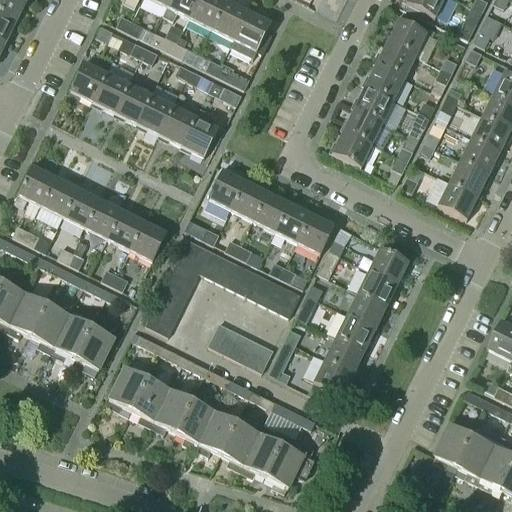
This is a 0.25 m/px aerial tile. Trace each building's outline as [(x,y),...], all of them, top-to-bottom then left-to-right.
[(0,0),(0,19),(15,27),(26,5),(14,0),(0,0)] [(145,0),(144,3),(166,14),(173,0),(145,0)] [(166,14),(161,23),(172,28),(176,19),(188,25),(200,0),(173,0),(166,14)] [(212,0),(200,0),(188,25),(210,36),(225,6),(212,0)] [(444,0),(408,0),(404,9),(434,23),(445,1),(444,0)] [(502,15),(505,9),(508,4),(500,0),(496,0),(491,10),(502,15)] [(475,2),(470,13),(481,18),(485,9),(486,7),(475,2)] [(225,6),(210,36),(233,47),(247,17),(231,9),(225,6)] [(464,24),(460,34),(470,39),(475,30),(481,18),(470,13),(464,24)] [(233,47),(229,54),(252,65),(255,58),(260,61),(270,43),(264,40),(270,28),(247,17),(233,47)] [(0,47),(4,50),(15,27),(0,19),(0,47)] [(126,39),(131,28),(120,22),(115,33),(126,39)] [(415,62),(426,39),(396,25),(385,48),(415,62)] [(137,44),(142,33),(131,28),(126,39),(137,44)] [(171,31),(165,44),(176,50),(179,43),(183,36),(171,31)] [(106,49),(111,38),(100,33),(95,44),(106,49)] [(470,39),(460,34),(459,33),(456,41),(467,46),(470,39)] [(483,54),(488,43),(478,38),(472,49),(483,54)] [(179,43),(176,50),(183,53),(186,46),(179,43)] [(171,61),(176,50),(165,44),(159,55),(171,61)] [(404,84),(415,62),(385,48),(374,70),(404,84)] [(140,67),(146,55),(134,50),(129,61),(140,67)] [(181,66),(186,55),(183,53),(176,50),(171,61),(181,66)] [(474,71),(480,59),(469,54),(463,66),(474,71)] [(150,72),(156,60),(146,55),(140,67),(150,72)] [(450,80),(455,69),(444,63),(439,74),(450,80)] [(215,82),(221,71),(210,66),(204,77),(215,82)] [(91,109),(106,79),(83,68),(68,97),(91,109)] [(393,107),(404,84),(374,70),(363,92),(393,107)] [(185,88),(190,77),(179,71),(174,82),(185,88)] [(221,71),(215,82),(243,96),(248,85),(221,71)] [(444,91),(450,80),(439,74),(433,85),(444,91)] [(195,93),(201,82),(190,77),(185,88),(195,93)] [(511,110),(511,82),(502,77),(491,100),(511,110)] [(114,120),(128,90),(106,79),(91,109),(114,120)] [(136,131),(150,101),(128,90),(114,120),(136,131)] [(382,129),(393,107),(363,92),(352,114),(382,129)] [(234,112),(240,101),(223,93),(218,104),(234,112)] [(455,110),(460,99),(450,94),(444,104),(455,110)] [(510,136),(511,131),(511,110),(491,100),(480,122),(510,136)] [(158,142),(173,112),(150,101),(136,131),(158,142)] [(450,121),(455,110),(444,104),(439,116),(450,121)] [(428,124),(433,113),(423,108),(417,119),(428,124)] [(195,123),(194,123),(173,112),(158,142),(180,153),(195,123)] [(371,151),(382,129),(352,114),(341,136),(371,151)] [(203,164),(217,134),(204,128),(208,120),(198,115),(194,123),(195,123),(180,153),(203,164)] [(423,135),(428,124),(417,119),(412,130),(423,135)] [(499,159),(510,136),(480,122),(469,144),(499,159)] [(359,174),(371,151),(341,136),(330,159),(359,174)] [(434,155),(439,144),(428,138),(422,149),(434,155)] [(487,181),(499,159),(469,144),(457,166),(487,181)] [(428,166),(434,155),(422,149),(417,160),(428,166)] [(406,169),(412,158),(401,153),(395,163),(406,169)] [(401,180),(406,169),(395,163),(390,175),(401,180)] [(476,204),(487,181),(457,166),(446,189),(476,204)] [(40,213),(54,183),(31,172),(13,209),(22,214),(26,206),(40,213)] [(230,217),(244,188),(221,176),(207,206),(230,217)] [(62,224),(76,194),(54,183),(40,213),(62,224)] [(411,200),(417,188),(406,183),(400,195),(411,200)] [(252,228),(266,199),(244,188),(230,217),(252,228)] [(465,226),(476,204),(446,189),(435,212),(465,226)] [(84,235),(99,205),(76,194),(62,224),(84,235)] [(274,239),(288,209),(266,199),(252,228),(274,239)] [(106,246),(121,216),(99,205),(84,235),(106,246)] [(296,250),(311,220),(288,209),(274,239),(296,250)] [(128,257),(143,227),(121,216),(106,246),(128,257)] [(319,261),(333,232),(311,220),(296,250),(319,261)] [(151,268),(166,239),(143,227),(128,257),(151,268)] [(16,232),(11,242),(22,248),(28,237),(16,232)] [(212,252),(218,241),(206,235),(201,246),(212,252)] [(28,237),(22,248),(33,253),(44,259),(50,248),(38,242),(28,237)] [(0,253),(15,261),(19,254),(0,243),(0,253)] [(202,282),(213,259),(187,246),(176,268),(198,279),(198,280),(202,282)] [(229,246),(223,257),(234,263),(240,252),(229,246)] [(333,246),(327,257),(338,263),(344,252),(333,246)] [(240,252),(234,263),(256,274),(262,263),(240,252)] [(37,272),(41,265),(19,254),(15,261),(37,272)] [(67,270),(72,259),(61,254),(56,265),(67,270)] [(397,292),(408,269),(378,254),(367,277),(397,292)] [(322,268),(316,280),(327,285),(333,273),(338,263),(327,257),(322,268)] [(78,275),(83,264),(72,259),(67,270),(78,275)] [(213,287),(224,265),(213,259),(202,282),(213,287)] [(59,283),(63,276),(41,265),(37,272),(59,283)] [(223,293),(235,270),(224,265),(213,287),(223,293)] [(193,290),(198,280),(198,279),(176,268),(170,279),(193,290)] [(279,285),(284,274),(273,268),(268,279),(279,285)] [(234,298),(245,275),(235,270),(223,293),(234,298)] [(289,290),(294,279),(284,274),(279,285),(289,290)] [(100,286),(111,292),(117,281),(105,275),(100,286)] [(245,303),(256,280),(245,275),(234,298),(245,303)] [(82,294),(85,287),(63,276),(59,283),(82,294)] [(386,314),(397,292),(367,277),(356,299),(386,314)] [(188,301),(193,290),(170,279),(165,290),(188,301)] [(255,308),(266,286),(256,280),(245,303),(255,308)] [(117,281),(111,292),(122,297),(127,286),(117,281)] [(266,313),(277,291),(266,286),(255,308),(266,313)] [(82,294),(104,306),(108,298),(85,287),(82,294)] [(0,335),(5,338),(24,300),(2,289),(0,292),(0,328),(1,329),(0,331),(0,335)] [(182,311),(188,301),(165,290),(160,300),(182,311)] [(276,319),(287,296),(277,291),(266,313),(276,319)] [(316,307),(322,296),(311,291),(305,302),(316,307)] [(288,324),(299,302),(287,296),(276,319),(288,324)] [(122,315),(126,307),(108,298),(104,306),(122,315)] [(375,336),(386,314),(356,299),(345,321),(375,336)] [(30,343),(46,311),(24,300),(5,338),(12,342),(15,335),(30,343)] [(177,322),(182,311),(160,300),(155,311),(177,322)] [(305,331),(311,318),(316,307),(305,302),(294,325),(305,331)] [(49,360),(68,322),(46,311),(30,343),(46,351),(43,357),(49,360)] [(172,332),(177,322),(155,311),(149,321),(172,332)] [(93,313),(89,319),(95,322),(98,316),(93,313)] [(167,343),(172,332),(149,321),(144,332),(167,343)] [(364,358),(375,336),(345,321),(334,343),(364,358)] [(74,365),(90,333),(68,322),(49,360),(56,364),(59,357),(74,365)] [(510,367),(511,362),(511,331),(502,326),(487,356),(510,367)] [(217,358),(228,335),(218,330),(206,353),(217,358)] [(97,377),(113,344),(90,333),(74,365),(90,373),(87,379),(94,382),(97,376),(97,377)] [(228,363),(239,341),(228,335),(217,358),(228,363)] [(294,351),(299,341),(289,336),(283,346),(294,351)] [(238,368),(250,346),(239,341),(228,363),(238,368)] [(158,361),(162,353),(139,342),(135,350),(158,361)] [(353,380),(364,358),(334,343),(323,366),(353,380)] [(249,374),(260,351),(250,346),(238,368),(249,374)] [(289,362),(294,351),(283,346),(278,356),(289,362)] [(260,379),(271,357),(260,351),(249,374),(260,379)] [(180,372),(184,364),(162,353),(158,361),(180,372)] [(203,383),(207,375),(184,364),(180,372),(203,383)] [(343,400),(353,380),(323,366),(314,385),(343,400)] [(130,417),(146,385),(124,374),(108,406),(108,407),(105,413),(112,416),(115,410),(130,417)] [(225,394),(229,386),(207,375),(203,383),(225,394)] [(149,434),(168,396),(146,385),(130,417),(146,425),(143,431),(149,434)] [(247,405),(251,397),(229,386),(225,394),(247,405)] [(492,402),(498,391),(488,386),(482,397),(492,402)] [(504,408),(509,397),(498,391),(492,402),(504,408)] [(166,435),(175,439),(191,407),(168,396),(149,434),(163,441),(166,435)] [(485,416),(490,407),(467,396),(463,405),(485,416)] [(270,417),(274,409),(251,397),(247,405),(270,417)] [(194,456),(213,418),(191,407),(175,439),(184,444),(181,450),(194,456)] [(508,427),(511,418),(490,407),(485,416),(508,427)] [(310,437),(314,428),(274,409),(270,417),(310,437)] [(235,429),(213,418),(194,456),(208,463),(211,457),(219,461),(235,429)] [(239,478),(258,440),(235,429),(219,461),(235,469),(232,475),(239,478)] [(447,469),(457,473),(473,441),(450,430),(434,462),(435,463),(432,469),(444,475),(447,469)] [(477,432),(473,441),(457,473),(470,480),(467,486),(476,491),(501,441),(496,439),(485,436),(477,432)] [(289,455),(293,446),(275,437),(270,447),(258,440),(239,478),(246,482),(249,476),(264,483),(278,490),(275,496),(284,500),(287,494),(287,495),(293,483),(301,487),(304,485),(313,467),(289,455)] [(511,448),(504,443),(501,441),(476,491),(489,497),(492,491),(501,496),(511,474),(511,448)] [(511,474),(501,496),(511,500),(511,474)]
